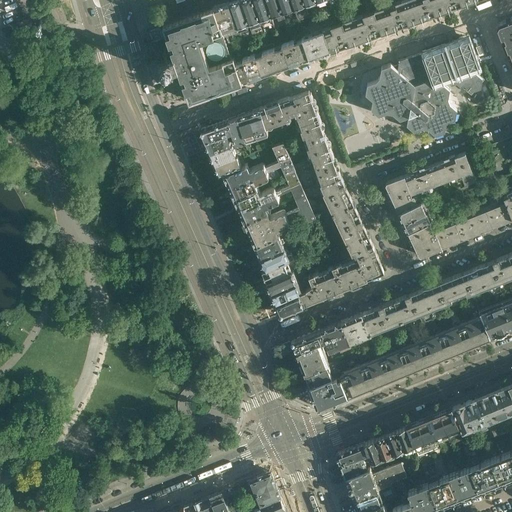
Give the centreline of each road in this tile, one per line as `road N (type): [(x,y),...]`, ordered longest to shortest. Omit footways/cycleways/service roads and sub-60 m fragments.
road 1 (secondary): [(129,111),(276,443)]
road 2 (residential): [(155,113),(175,124),(479,13)]
road 3 (residential): [(511,119),(358,178),(405,275)]
road 4 (secondary): [(252,336),(155,113)]
road 5 (secondary): [(511,343),(294,433)]
road 6 (secondary): [(302,450),(511,365)]
road 7 (tertiary): [(276,443),(103,511)]
road 8 (tertiary): [(132,511),(290,453)]
road 9 (residential): [(252,336),(405,275)]
